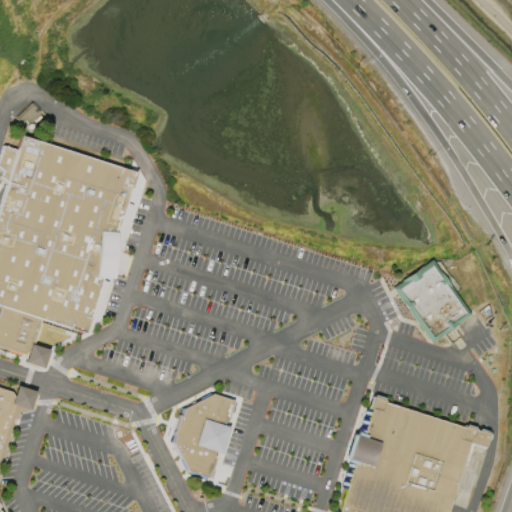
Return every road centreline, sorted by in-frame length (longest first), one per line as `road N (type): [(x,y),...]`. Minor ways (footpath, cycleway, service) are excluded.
road 1 (motorway): [(334,0),(415,102),(511,257)]
road 2 (motorway): [(352,0),(511,184)]
road 3 (motorway): [(511,128),(399,0)]
road 4 (motorway): [(511,86),(420,0)]
